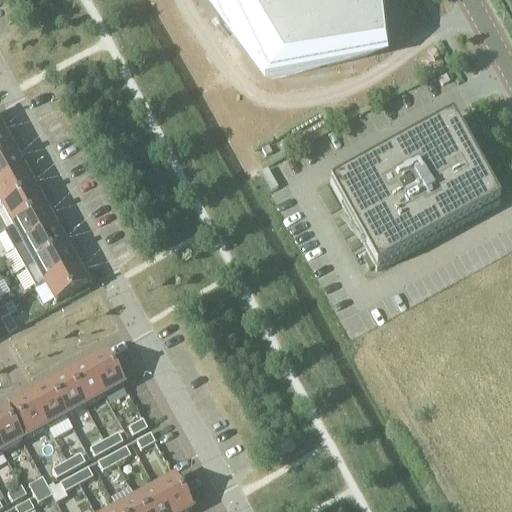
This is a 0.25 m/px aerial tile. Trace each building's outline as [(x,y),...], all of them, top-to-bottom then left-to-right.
[(374,0),(204,0),(264,82),(387,58),(381,4),(374,0)] [(438,80),(442,87),(449,83),(445,77),(438,80)] [(499,206),(452,121),(329,189),(376,274),(499,206)] [(0,162),(12,155),(2,136),(0,137),(0,162)] [(0,186),(23,174),(12,155),(0,162),(0,186)] [(0,206),(2,210),(33,193),(23,174),(0,186),(0,206)] [(44,212),(33,193),(2,210),(12,229),(44,212)] [(23,248),(54,231),(44,212),(12,229),(23,248)] [(33,266),(24,271),(25,272),(65,250),(54,231),(23,248),(33,266)] [(35,291),(75,269),(65,250),(25,272),(35,291)] [(86,288),(75,269),(35,291),(35,292),(44,287),(55,306),(86,288)] [(0,323),(8,337),(17,332),(9,318),(0,323)] [(105,356),(86,367),(103,399),(123,388),(105,356)] [(84,409),(103,399),(86,367),(67,378),(84,409)] [(84,409),(67,378),(48,388),(65,420),(84,409)] [(46,430),(65,420),(48,388),(29,399),(46,430)] [(29,399),(9,410),(26,441),(46,430),(29,399)] [(4,413),(0,414),(0,452),(1,455),(21,444),(4,413)] [(128,431),(133,439),(147,432),(142,423),(128,431)] [(117,437),(103,444),(108,453),(122,445),(117,437)] [(150,437),(136,445),(140,453),(155,446),(150,437)] [(290,442),(269,454),(274,462),(294,451),(290,442)] [(89,452),(94,461),(108,453),(103,444),(89,452)] [(111,458),(116,467),(130,459),(125,451),(111,458)] [(79,457),(65,465),(70,474),(84,466),(79,457)] [(102,475),(116,467),(111,458),(97,466),(102,475)] [(70,474),(65,465),(52,473),(56,482),(70,474)] [(73,479),(78,488),(92,480),(87,472),(73,479)] [(78,488),(73,479),(59,487),(64,496),(78,488)] [(47,490),(42,481),(28,489),(33,498),(47,490)] [(190,511),(174,481),(154,492),(165,511),(190,511)] [(26,499),(21,490),(7,498),(12,507),(26,499)] [(33,498),(38,507),(52,499),(47,490),(33,498)] [(165,511),(154,492),(135,502),(140,511),(165,511)] [(140,511),(135,502),(117,511),(140,511)]
